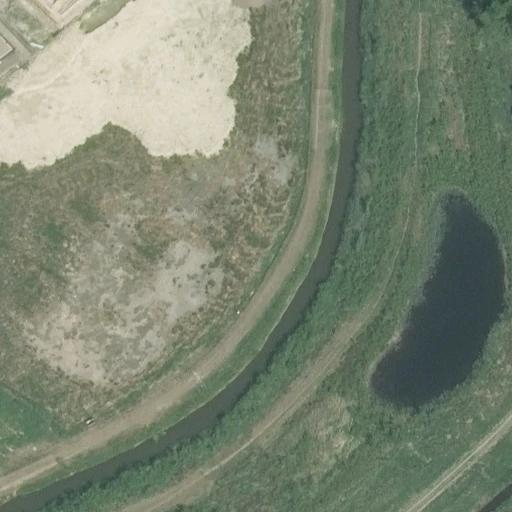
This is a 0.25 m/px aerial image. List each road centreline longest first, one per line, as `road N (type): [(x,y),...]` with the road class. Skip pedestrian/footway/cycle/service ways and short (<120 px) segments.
road 1 (track): [(0,486),(197,380),(267,294),(312,201),(327,0)]
road 2 (track): [(511,217),(468,0)]
road 3 (track): [(379,511),(490,405),(511,363)]
